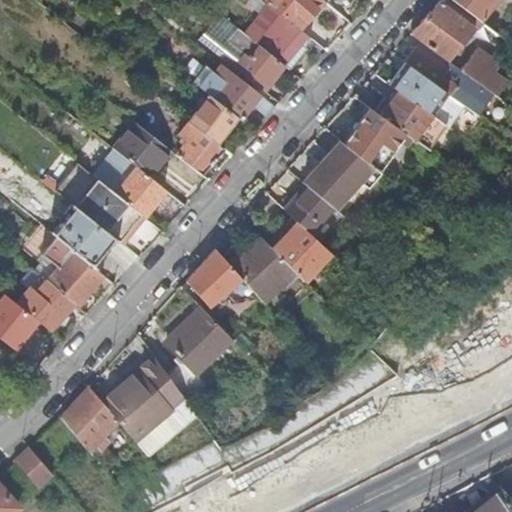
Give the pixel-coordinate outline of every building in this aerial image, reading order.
[(260,0),(278,14),(296,30),(321,2),(319,0),(260,0)] [(449,0),(440,0),(408,35),(443,61),(477,22),(449,0)] [(449,0),(477,22),(496,0),(449,0)] [(255,18),(259,13),(255,9),(250,13),(255,18)] [(216,14),(195,40),(231,68),(242,55),(225,41),(235,29),(216,14)] [(296,30),(278,14),(270,22),(302,48),(309,40),(296,30)] [(302,48),(270,22),(253,43),(281,66),(287,71),(304,49),(302,48)] [(281,66),(253,43),(235,29),(225,41),(242,55),(231,68),(261,92),(281,66)] [(413,49),(401,64),(461,107),(477,118),(493,97),(458,71),(449,65),(445,71),(413,49)] [(470,56),(458,71),(493,97),(504,83),(491,74),(497,66),(479,53),(474,60),(470,56)] [(401,64),(387,85),(396,91),(429,116),(446,128),(461,107),(401,64)] [(250,108),(265,118),(273,108),(219,65),(211,74),(223,84),(217,92),(197,76),(191,83),(208,96),(236,118),(240,121),(250,108)] [(396,91),(378,117),(400,133),(411,140),(429,116),(396,91)] [(185,123),(213,145),(236,118),(208,96),(185,123)] [(493,97),(477,118),(486,124),(501,103),(493,97)] [(477,118),(461,107),(446,128),(462,139),(477,118)] [(342,146),(369,167),(373,170),(400,133),(378,117),(368,110),(342,146)] [(168,151),(133,123),(112,149),(135,167),(148,177),(168,151)] [(179,147),(172,155),(199,176),(221,151),(213,145),(185,123),(174,136),(178,140),(175,143),(179,147)] [(335,141),(319,157),(354,183),(369,167),(342,146),(335,141)] [(148,177),(152,181),(172,155),(168,151),(148,177)] [(300,184),(304,187),(328,207),(330,210),(354,183),(319,157),(297,181),(300,184)] [(148,177),(135,167),(114,195),(142,218),(164,190),(152,181),(148,177)] [(279,208),(283,212),(304,187),(300,184),(279,208)] [(114,195),(102,185),(80,212),(112,238),(121,245),(125,240),(142,218),(114,195)] [(283,212),(294,223),(305,233),(328,207),(304,187),(283,212)] [(112,238),(80,212),(74,207),(51,235),(90,266),(112,238)] [(142,218),(125,240),(143,253),(161,233),(142,218)] [(269,248),(291,271),(301,283),(327,254),(305,233),(294,223),(269,248)] [(56,269),(46,281),(72,304),(75,306),(83,298),(89,303),(93,300),(90,297),(96,290),(92,287),(102,276),(90,266),(51,235),(43,228),(28,245),(56,269)] [(240,279),(259,302),(291,271),(269,248),(258,237),(228,266),(240,279)] [(228,266),(213,250),(185,281),(208,307),(240,279),(228,266)] [(21,310),(32,319),(36,322),(47,332),(72,304),(46,281),(21,310)] [(0,298),(0,340),(13,351),(36,322),(32,319),(21,310),(3,295),(0,298)] [(75,306),(72,304),(47,332),(51,335),(75,306)] [(234,343),(200,308),(165,342),(182,359),(166,374),(191,406),(210,387),(200,377),(234,343)] [(180,399),(149,358),(119,384),(121,387),(103,404),(116,419),(134,440),(180,399)] [(103,404),(88,387),(59,419),(103,469),(113,459),(99,447),(113,431),(109,427),(116,419),(103,404)] [(52,474),(29,446),(13,460),(36,488),(52,474)] [(0,511),(11,511),(19,506),(0,485),(0,511)] [(511,511),(511,505),(507,499),(501,492),(474,511),(511,511)]
